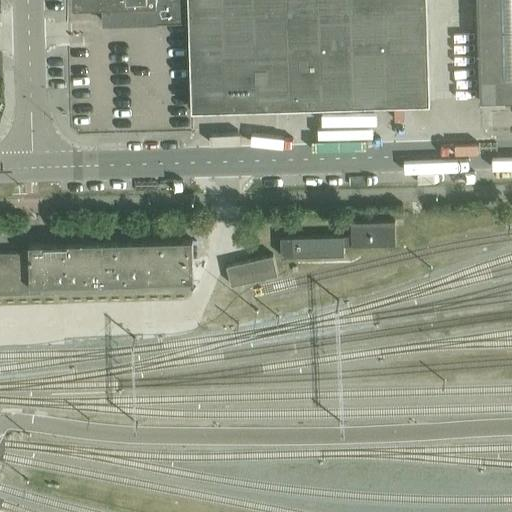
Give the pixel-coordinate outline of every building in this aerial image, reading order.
[(190,21),(189,0),(103,0),(104,24),(190,21)] [(431,103),(427,0),(189,0),(190,21),(193,109),(431,103)] [(511,100),(511,0),(477,0),(480,101),(511,100)] [(396,245),(396,221),(351,222),(352,236),(344,236),(344,246),(396,245)] [(344,246),(344,236),(281,237),(282,257),(345,255),(344,246)] [(42,285),(194,281),(193,240),(30,245),(30,252),(0,252),(0,293),(42,292),(42,285)] [(278,274),(274,255),(227,265),(232,285),(278,274)]
